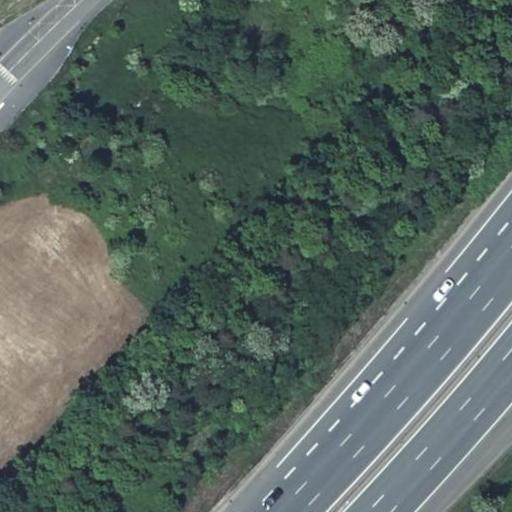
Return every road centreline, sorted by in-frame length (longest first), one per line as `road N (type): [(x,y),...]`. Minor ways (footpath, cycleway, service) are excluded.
road 1 (trunk): [(511,259),(289,511)]
road 2 (trunk): [(372,511),(511,356)]
